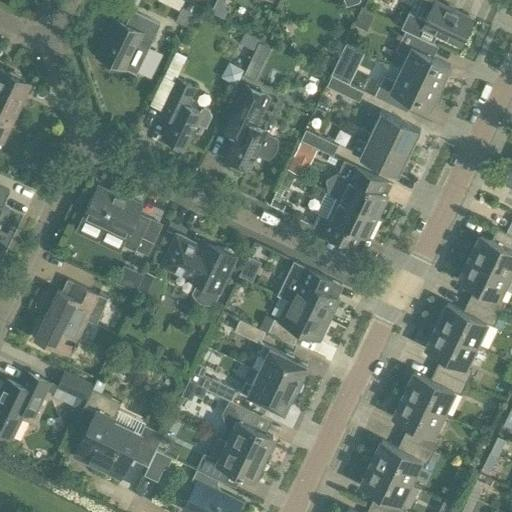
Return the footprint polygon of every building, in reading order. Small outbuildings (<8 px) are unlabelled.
[(222,17),(227,5),(216,0),(215,0),(210,11),(222,17)] [(401,28),(405,30),(432,43),(436,34),(460,45),(469,26),(471,27),(475,17),(467,13),(466,15),(435,0),(425,20),(409,12),(401,28)] [(113,18),(96,54),(125,68),(135,73),(149,45),(160,23),(132,10),(125,24),(113,18)] [(364,29),(371,16),(361,11),(354,24),(364,29)] [(406,55),(400,67),(440,86),(450,65),(429,54),(434,44),(432,43),(405,30),(396,50),(406,55)] [(337,38),(328,41),(326,45),(328,50),(332,52),(341,49),(342,44),(341,40),(337,38)] [(346,42),(331,74),(349,83),(364,50),(346,42)] [(206,127),(212,115),(210,109),(205,107),(202,111),(187,104),(195,86),(176,77),(186,58),(175,53),(151,100),(173,111),(162,135),(185,146),(197,123),(206,127)] [(332,69),(337,58),(331,55),(326,66),(332,69)] [(250,60),(243,75),(254,81),(262,65),(250,60)] [(403,109),(408,98),(430,108),(440,86),(400,67),(394,80),(384,75),(374,95),(403,109)] [(0,140),(3,142),(31,84),(0,69),(0,140)] [(326,85),(359,101),(364,90),(349,83),(331,74),(326,85)] [(277,139),(265,133),(267,130),(251,123),(265,93),(246,83),(224,129),(235,134),(224,156),(249,168),(256,152),(267,157),(271,155),(275,149),(277,144),(277,139)] [(380,110),(369,132),(409,151),(420,129),(380,110)] [(300,139),(329,153),(333,155),(338,144),(305,128),(300,139)] [(358,156),(398,174),(409,151),(369,132),(365,142),(357,138),(351,151),(358,155),(358,156)] [(295,156),(309,163),(315,149),(301,143),(295,156)] [(337,197),(378,216),(388,195),(371,187),(376,176),(344,160),(338,172),(337,172),(325,178),(327,192),(337,197)] [(293,177),(284,173),(279,182),(284,184),(290,181),(293,177)] [(83,215),(75,230),(119,251),(122,244),(135,250),(136,249),(147,254),(153,242),(141,237),(151,218),(138,212),(142,203),(124,195),(123,197),(98,184),(83,215)] [(0,225),(8,209),(2,206),(9,191),(0,186),(0,225)] [(368,238),(378,216),(337,197),(337,198),(325,192),(316,211),(318,213),(312,225),(345,240),(350,229),(368,238)] [(197,299),(201,302),(205,303),(209,303),(214,303),(237,255),(235,254),(232,250),(225,246),(220,247),(202,239),(200,244),(176,232),(161,264),(176,271),(197,281),(192,292),(194,296),(197,299)] [(500,243),(480,233),(469,256),(508,275),(511,267),(511,234),(506,232),(500,243)] [(252,279),(261,257),(248,253),(240,275),(252,279)] [(458,280),(478,289),(473,300),(499,313),(505,300),(498,297),(508,275),(469,256),(458,280)] [(278,294),(288,299),(329,319),(339,297),(319,288),(325,275),(300,263),(298,268),(292,265),(278,294)] [(127,268),(121,270),(116,281),(135,290),(142,275),(127,268)] [(152,296),(161,279),(147,272),(139,289),(152,296)] [(57,288),(52,298),(52,301),(54,304),(55,304),(52,310),(51,310),(48,310),(45,312),(33,337),(69,355),(87,318),(96,323),(108,298),(67,278),(61,290),(57,288)] [(274,318),(268,330),(267,331),(292,343),(299,331),(318,340),(329,319),(288,299),(279,320),(274,318)] [(486,322),(493,325),(499,313),(473,300),(468,312),(448,302),(436,325),(476,344),(486,322)] [(234,330),(259,342),(265,330),(240,318),(234,330)] [(425,348),(446,358),(440,369),(466,381),(472,369),(465,366),(476,344),(436,325),(425,348)] [(258,370),(298,389),(304,377),(301,376),(307,364),(269,346),(263,343),(258,353),(264,356),(258,370)] [(453,390),(460,394),(466,381),(440,369),(435,380),(415,370),(404,394),(443,412),(453,390)] [(0,387),(0,432),(12,438),(24,411),(34,416),(51,381),(27,370),(20,383),(6,376),(0,387)] [(292,402),(298,389),(258,370),(251,383),(245,380),(240,391),(247,394),(246,394),(284,412),(290,400),(292,402)] [(85,401),(92,387),(93,385),(64,372),(57,387),(85,401)] [(93,385),(92,387),(101,392),(106,381),(97,377),(93,385)] [(229,399),(231,400),(237,389),(212,377),(206,388),(229,399)] [(92,387),(85,401),(83,406),(94,412),(74,454),(120,476),(129,457),(140,434),(141,433),(112,419),(121,401),(101,392),(92,387)] [(439,438),(432,434),(443,412),(404,394),(393,417),(413,426),(407,437),(433,450),(439,438)] [(220,437),(228,441),(266,459),(273,445),(269,443),(273,436),(249,424),(255,412),(231,400),(229,399),(222,414),(226,425),(220,437)] [(511,408),(510,407),(503,423),(511,427),(511,424),(511,408)] [(148,466),(156,449),(158,443),(140,434),(129,457),(148,466)] [(497,435),(489,451),(497,455),(505,439),(497,435)] [(219,478),(222,480),(228,468),(252,479),(255,472),(259,473),(266,459),(228,441),(220,437),(218,436),(209,455),(203,452),(196,468),(197,468),(219,478)] [(420,459),(428,462),(433,450),(407,437),(402,449),(382,439),(371,462),(410,481),(420,459)] [(156,449),(148,466),(144,474),(157,480),(163,468),(167,466),(172,456),(156,449)] [(489,451),(482,467),(490,470),(497,455),(489,451)] [(403,511),(406,506),(399,503),(410,481),(371,462),(360,485),(380,495),(375,506),(387,511),(403,511)] [(214,488),(219,478),(197,468),(192,478),(194,485),(183,508),(191,511),(239,511),(238,508),(241,501),(214,488)] [(476,478),(469,494),(477,498),(484,483),(476,478)] [(470,511),(477,498),(469,494),(461,510),(465,511),(470,511)]
